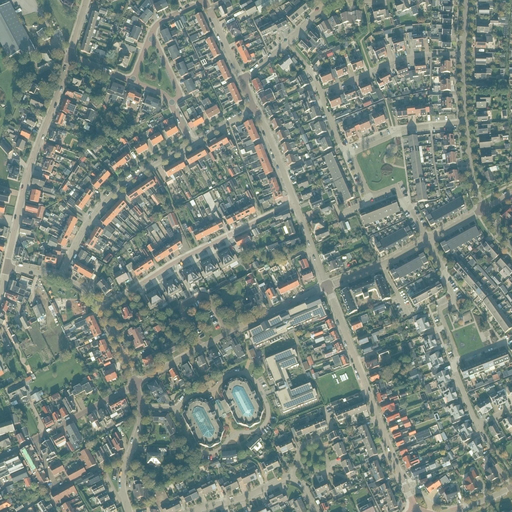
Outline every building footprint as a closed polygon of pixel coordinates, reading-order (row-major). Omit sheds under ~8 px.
[(71,8),(73,4),(67,0),(60,0),(63,2),(63,1),(66,2),(64,5),(71,8)] [(151,7),(149,1),(148,1),(147,0),(141,7),(147,12),(148,11),(151,7)] [(228,0),(223,3),(221,4),(223,8),(219,9),(222,17),(227,15),(225,10),(232,7),(228,0)] [(242,9),(247,7),(253,4),(251,0),(245,3),(245,2),(240,5),(242,9)] [(258,12),(257,12),(258,11),(260,14),(282,3),(281,0),(261,0),(254,4),(253,4),(244,9),(248,17),(258,12)] [(308,9),(303,3),(301,4),(298,0),(296,2),(304,12),(308,9)] [(431,6),(429,0),(426,0),(425,1),(424,0),(417,0),(419,6),(426,4),(427,8),(426,10),(427,12),(432,11),(430,6),(431,6)] [(160,4),(163,11),(168,8),(165,1),(160,4)] [(409,10),(406,1),(399,3),(400,5),(395,6),(397,12),(402,11),(403,13),(409,10)] [(300,16),(304,12),(296,2),(293,4),(296,8),(295,10),(300,16)] [(452,13),(453,6),(448,6),(448,3),(440,2),(440,7),(443,7),(443,8),(441,8),(441,12),(452,13)] [(24,59),(36,53),(30,42),(30,41),(10,3),(0,8),(0,42),(9,59),(21,52),(24,59)] [(157,14),(163,11),(160,4),(154,7),(157,14)] [(489,9),(491,9),(494,9),(494,6),(483,6),(483,9),(479,9),(479,16),(489,17),(489,9)] [(149,21),(143,16),(138,12),(135,7),(132,11),(138,16),(139,15),(142,18),(140,20),(145,25),(149,21)] [(300,16),(295,10),(293,11),(290,7),(287,9),(296,19),(300,16)] [(390,19),(388,11),(385,12),(384,8),(378,9),(380,18),(384,17),(385,20),(390,19)] [(292,23),(296,19),(287,9),(285,12),(288,15),(286,17),(292,23)] [(380,18),(378,9),(372,11),(373,15),(370,15),(372,23),(377,22),(378,23),(381,22),(380,18)] [(153,16),(148,11),(147,12),(143,16),(149,21),(153,16)] [(100,19),(98,18),(99,15),(93,13),(91,19),(100,22),(102,23),(103,19),(100,19)] [(351,17),(352,25),(358,25),(358,22),(362,22),(360,13),(354,13),(355,16),(351,17)] [(352,25),(351,17),(348,17),(348,14),(342,15),(343,24),(347,24),(347,26),(352,25)] [(452,25),(452,18),(448,18),(448,15),(440,14),(440,19),(443,19),(443,25),(452,25)] [(198,24),(204,21),(201,15),(195,17),(196,20),(191,22),(193,25),(198,23),(198,24)] [(286,18),(284,19),(283,16),(281,18),(282,21),(280,22),(279,23),(283,31),(285,31),(285,30),(288,28),(287,25),(289,24),(287,20),(286,18)] [(338,29),(338,27),(340,26),(336,18),(331,20),(332,23),(329,24),(333,31),(334,30),(335,32),(338,31),(338,29)] [(91,19),(89,26),(95,28),(98,29),(100,22),(91,19)] [(279,23),(280,22),(278,19),(276,20),(277,23),(274,25),(279,34),(281,33),(280,32),(283,31),(279,23)] [(274,25),(273,26),(270,20),(269,21),(267,22),(266,22),(268,25),(267,25),(273,36),(277,34),(277,35),(279,34),(274,25)] [(183,29),(180,23),(180,21),(175,24),(178,32),(182,30),(183,29)] [(201,30),(207,27),(204,21),(198,24),(201,30)] [(241,33),(236,22),(227,27),(229,31),(230,30),(233,37),(241,33)] [(334,33),(333,31),(329,24),(326,26),(325,23),(320,26),(324,34),(327,32),(329,35),(334,33)] [(271,37),(273,36),(267,25),(263,27),(267,36),(270,34),(271,37)] [(94,31),(95,28),(89,26),(87,32),(98,36),(99,33),(96,32),(94,31)] [(488,34),(489,26),(478,26),(477,33),(488,34)] [(199,38),(204,36),(210,33),(207,27),(201,30),(202,33),(197,35),(199,38)] [(264,37),(267,36),(263,27),(258,30),(264,41),(266,40),(264,37)] [(132,34),(139,36),(142,30),(134,28),(132,34)] [(447,36),(451,36),(452,29),(442,28),(442,34),(439,34),(439,38),(447,39),(447,36)] [(45,29),(37,33),(42,43),(50,39),(45,29)] [(172,35),(171,33),(169,34),(167,30),(160,34),(163,40),(170,36),(172,35)] [(97,39),(98,36),(87,32),(85,39),(91,41),(92,38),(97,39)] [(318,42),(320,40),(313,32),(308,36),(313,41),(311,44),(316,49),(320,44),(318,42)] [(421,48),(424,48),(423,38),(426,38),(425,32),(422,32),(422,34),(417,34),(417,38),(419,47),(421,47),(421,48)] [(125,40),(125,41),(130,43),(133,44),(134,41),(137,42),(139,36),(132,34),(130,33),(129,35),(127,34),(125,40)] [(417,38),(417,34),(412,35),(412,34),(408,34),(409,40),(412,40),(413,49),(416,49),(416,48),(419,47),(417,38)] [(170,36),(163,40),(165,45),(167,44),(169,43),(170,46),(177,43),(176,40),(172,41),(171,38),(173,37),(172,35),(170,36)] [(197,35),(189,38),(192,43),(199,40),(197,35)] [(402,51),(405,51),(403,42),(406,41),(404,35),(401,36),(402,40),(397,42),(400,51),(402,51)] [(400,51),(397,42),(396,38),(391,39),(388,39),(389,45),(393,44),(395,54),(398,53),(398,52),(400,51)] [(447,42),(447,39),(439,38),(439,43),(442,43),(442,48),(451,49),(451,42),(447,42)] [(492,38),(489,38),(483,38),(483,42),(477,41),(476,49),(486,49),(486,45),(488,45),(488,44),(492,44),(492,38)] [(91,41),(85,39),(83,45),(89,47),(91,48),(92,45),(90,44),(91,41)] [(205,49),(215,44),(212,39),(206,42),(208,46),(207,47),(206,46),(204,47),(205,49)] [(126,54),(123,53),(125,50),(120,48),(122,43),(115,40),(112,46),(122,51),(122,52),(123,53),(121,57),(122,57),(118,65),(125,68),(126,63),(128,63),(129,59),(124,58),(126,54)] [(316,49),(311,44),(309,46),(304,41),(299,45),(307,53),(309,51),(312,53),(316,49)] [(385,58),(387,56),(383,48),(386,47),(383,41),(380,42),(382,47),(378,49),(382,58),(384,57),(385,58)] [(170,50),(168,50),(171,56),(178,53),(180,52),(179,50),(180,49),(180,48),(179,49),(178,46),(177,43),(170,46),(172,49),(170,50)] [(211,53),(218,50),(215,44),(205,49),(206,51),(208,50),(208,49),(209,48),(211,53)] [(90,51),(91,48),(89,47),(83,45),(81,52),(87,54),(88,50),(90,51)] [(240,55),(247,52),(245,49),(250,47),(249,45),(238,50),(240,55)] [(380,59),(382,58),(378,49),(377,46),(372,49),(371,47),(368,48),(371,54),(374,52),(378,61),(380,60),(380,59)] [(49,69),(56,66),(47,49),(39,53),(44,64),(37,67),(40,72),(49,68),(49,69)] [(210,60),(214,59),(221,56),(218,50),(211,53),(213,57),(209,58),(210,60)] [(178,53),(171,56),(173,62),(176,61),(177,63),(183,61),(183,60),(181,58),(180,58),(179,55),(181,54),(180,52),(178,53)] [(476,57),(476,65),(486,65),(486,62),(492,62),(492,59),(494,59),(494,54),(485,54),(485,57),(476,57)] [(253,55),(242,60),(245,65),(251,62),(250,59),(254,57),(253,55)] [(299,65),(293,59),(290,62),(287,57),(278,65),(283,71),(292,64),(296,68),(299,65)] [(348,66),(345,59),(344,57),(341,59),(343,63),(338,65),(340,68),(343,77),(348,75),(345,67),(348,66)] [(360,60),(358,60),(356,57),(353,58),(355,62),(358,70),(363,68),(360,60)] [(178,66),(176,67),(178,73),(186,70),(188,68),(187,67),(185,68),(183,64),(188,61),(187,58),(183,60),(183,61),(177,63),(178,66)] [(358,70),(355,62),(350,64),(348,58),(345,59),(348,66),(350,65),(354,72),(358,70)] [(314,67),(319,61),(317,59),(311,65),(314,67)] [(450,69),(450,63),(447,63),(447,60),(439,60),(439,65),(440,65),(440,69),(450,69)] [(219,71),(226,68),(223,61),(217,65),(216,64),(213,66),(214,68),(218,67),(219,71)] [(277,77),(271,63),(268,66),(271,75),(272,75),(273,76),(267,79),(268,79),(260,83),(258,79),(256,80),(256,81),(252,83),(252,84),(252,85),(252,86),(253,86),(254,89),(269,81),(274,79),(277,78),(277,77)] [(417,74),(421,74),(420,64),(415,65),(416,72),(412,72),(412,78),(418,77),(417,74)] [(430,70),(426,70),(425,64),(420,64),(421,74),(424,74),(424,77),(430,76),(430,70)] [(186,70),(178,73),(181,78),(184,77),(185,80),(194,76),(192,73),(188,75),(187,72),(193,69),(192,66),(186,70)] [(406,67),(401,68),(404,77),(405,80),(409,79),(410,82),(413,81),(412,78),(412,72),(408,73),(406,67)] [(222,76),(229,73),(226,68),(219,71),(221,75),(220,75),(220,74),(217,76),(218,78),(222,76)] [(338,79),(343,77),(340,68),(335,70),(338,79)] [(401,78),(404,77),(401,68),(396,70),(398,76),(394,78),(397,84),(400,83),(400,81),(401,81),(401,79),(401,78)] [(447,78),(447,74),(450,74),(450,69),(440,69),(440,72),(439,72),(439,78),(447,78)] [(320,72),(317,73),(318,77),(320,77),(323,85),(328,83),(324,74),(323,70),(320,72)] [(491,75),(491,70),(483,70),(483,73),(476,73),(476,80),(486,80),(486,75),(491,75)] [(329,72),(324,74),(328,83),(333,81),(329,72)] [(221,83),(225,82),(232,79),(229,73),(222,76),(224,80),(220,81),(221,83)] [(383,76),(387,84),(392,82),(394,86),(397,85),(393,78),(391,80),(388,74),(383,76)] [(193,86),(191,81),(195,79),(194,76),(185,80),(186,83),(184,84),(186,89),(193,86)] [(298,85),(307,80),(304,76),(298,79),(297,76),(289,80),(290,83),(295,80),(298,85)] [(382,87),(387,84),(383,76),(378,78),(380,81),(377,83),(381,91),(384,89),(382,87)] [(86,86),(88,82),(83,79),(82,81),(75,78),(72,84),(75,86),(79,88),(80,87),(81,84),(84,85),(86,86)] [(450,82),(447,82),(447,78),(439,78),(439,82),(439,83),(441,84),(441,87),(450,87),(450,82)] [(303,88),(309,85),(307,80),(298,85),(300,90),(297,91),(298,94),(305,91),(303,88)] [(29,93),(34,95),(37,89),(40,91),(42,86),(31,81),(29,86),(32,87),(29,93)] [(264,91),(261,86),(263,86),(263,87),(270,84),(269,81),(254,89),(255,90),(255,91),(255,93),(256,93),(257,94),(264,91)] [(487,88),(492,88),(492,82),(485,83),(485,86),(476,86),(476,93),(487,92),(487,88)] [(369,84),(364,86),(367,94),(370,93),(371,95),(372,95),(376,93),(375,91),(374,88),(371,89),(369,84)] [(107,92),(106,94),(112,96),(113,95),(113,96),(111,100),(114,100),(119,87),(117,86),(115,85),(114,85),(113,87),(110,86),(107,92)] [(197,88),(197,87),(196,85),(193,86),(186,89),(189,95),(191,94),(193,97),(197,94),(200,93),(198,90),(196,91),(195,89),(197,88)] [(230,94),(237,90),(234,85),(228,88),(228,87),(224,89),(225,91),(228,89),(230,94)] [(363,96),(367,94),(364,86),(359,88),(360,91),(358,93),(361,100),(364,99),(363,96)] [(125,89),(120,87),(119,87),(114,100),(117,102),(118,98),(124,100),(127,93),(124,92),(125,89)] [(450,92),(450,87),(441,87),(441,92),(441,96),(444,96),(444,92),(450,92)] [(68,90),(66,97),(73,99),(74,97),(76,98),(76,97),(80,99),(81,99),(80,102),(85,104),(88,98),(82,95),(81,96),(68,90)] [(229,101),(239,96),(237,90),(230,94),(232,98),(231,98),(231,97),(228,99),(229,101)] [(259,99),(260,101),(268,97),(272,95),(270,90),(264,92),(264,93),(258,96),(258,97),(258,98),(259,99)] [(348,92),(352,101),(357,99),(353,90),(348,92)] [(133,92),(131,91),(130,92),(129,94),(127,93),(124,100),(123,103),(122,105),(125,106),(127,101),(129,102),(129,103),(129,104),(128,107),(130,108),(132,105),(133,103),(136,95),(137,92),(134,91),(133,92)] [(305,101),(314,97),(312,92),(303,96),(305,100),(305,101)] [(349,102),(352,101),(348,92),(344,94),(346,100),(343,101),(345,106),(350,104),(349,102)] [(143,101),(141,100),(142,97),(136,95),(133,103),(138,105),(138,106),(141,107),(144,101),(143,101)] [(275,101),(272,95),(268,97),(260,101),(261,103),(261,104),(262,105),(262,106),(263,107),(269,104),(269,103),(275,101)] [(236,105),(242,102),(239,96),(229,101),(230,103),(233,102),(232,101),(234,100),(236,105)] [(343,101),(341,103),(338,96),(333,98),(337,107),(340,106),(341,108),(345,106),(343,101)] [(441,96),(439,96),(439,100),(441,100),(441,105),(451,105),(451,100),(450,100),(447,100),(447,96),(444,96),(441,96)] [(490,104),(490,100),(490,96),(483,96),(483,100),(476,100),(477,109),(486,108),(486,104),(490,104)] [(24,106),(27,99),(22,97),(19,104),(24,106)] [(309,105),(316,102),(314,97),(305,101),(305,100),(302,101),(303,105),(302,106),(304,110),(310,107),(309,105)] [(148,113),(154,100),(148,98),(143,111),(146,112),(146,113),(148,114),(148,113)] [(332,109),(337,107),(333,98),(328,100),(332,109)] [(42,109),(44,104),(35,100),(32,99),(30,104),(33,105),(42,109)] [(216,107),(213,109),(212,106),(208,99),(205,100),(207,104),(209,108),(211,110),(214,117),(220,114),(216,107)] [(93,100),(90,102),(93,107),(94,106),(96,108),(100,105),(98,102),(93,100)] [(158,104),(159,103),(154,100),(148,113),(150,114),(153,109),(155,110),(155,111),(158,113),(161,106),(158,104)] [(76,108),(71,106),(71,104),(64,101),(62,106),(69,109),(75,111),(76,108)] [(209,120),(214,117),(211,110),(209,108),(207,104),(205,105),(207,109),(208,109),(209,111),(205,113),(209,120)] [(278,110),(277,109),(278,109),(276,104),(271,107),(265,110),(267,115),(278,110)] [(426,116),(426,113),(429,113),(428,104),(425,104),(425,106),(420,107),(421,117),(426,116)] [(411,115),(410,107),(410,105),(405,106),(404,108),(404,109),(401,109),(402,119),(408,118),(407,115),(411,115)] [(445,114),(445,111),(451,110),(451,105),(441,105),(441,109),(439,109),(439,114),(445,114)] [(74,114),(75,111),(69,109),(62,106),(59,112),(67,115),(67,113),(73,116),(74,114)] [(420,107),(416,107),(416,106),(410,107),(411,115),(415,114),(416,117),(421,117),(420,107)] [(318,108),(311,110),(310,107),(304,110),(305,113),(306,112),(307,114),(309,113),(310,116),(319,113),(318,108)] [(197,118),(196,116),(197,115),(196,113),(193,108),(190,109),(193,115),(199,126),(204,123),(200,117),(197,118)] [(401,109),(398,110),(398,109),(397,108),(393,109),(394,117),(397,117),(397,120),(402,119),(401,109)] [(199,126),(193,115),(190,109),(187,111),(190,116),(191,117),(188,118),(194,129),(199,126)] [(386,122),(383,116),(386,115),(384,109),(380,111),(379,113),(380,114),(377,115),(381,124),(386,122)] [(90,123),(94,112),(89,110),(85,121),(84,123),(89,125),(90,123)] [(278,110),(267,115),(269,120),(276,116),(275,114),(279,112),(278,110)] [(488,117),(490,117),(490,112),(484,112),(484,115),(478,116),(478,117),(477,118),(477,119),(477,120),(477,121),(478,121),(478,123),(488,122),(488,117)] [(309,122),(321,117),(319,113),(310,116),(307,117),(309,122)] [(71,121),(65,119),(66,117),(59,114),(57,119),(70,124),(71,121)] [(377,115),(374,117),(373,115),(372,114),(368,116),(370,121),(373,119),(376,126),(381,124),(377,115)] [(368,122),(370,121),(368,116),(365,117),(365,119),(365,120),(362,122),(366,131),(371,129),(368,122)] [(34,128),(37,122),(26,117),(24,121),(23,123),(22,122),(20,125),(26,127),(27,125),(34,128)] [(57,119),(55,124),(62,127),(63,125),(66,126),(69,127),(68,128),(74,131),(75,127),(70,124),(57,119)] [(171,127),(170,125),(167,120),(165,122),(167,126),(168,126),(168,127),(168,128),(173,136),(178,133),(174,126),(171,127)] [(246,130),(253,127),(251,122),(244,125),(236,128),(238,133),(242,132),(241,130),(245,128),(246,130)] [(283,122),(272,127),(274,131),(281,128),(281,126),(284,125),(283,122)] [(361,133),(366,131),(362,122),(358,124),(357,122),(354,123),(358,131),(360,130),(361,133)] [(323,123),(316,125),(315,123),(310,124),(313,132),(316,131),(325,128),(323,123)] [(355,132),(358,131),(354,123),(352,125),(353,126),(348,128),(352,137),(356,135),(355,132)] [(490,124),(481,125),(481,128),(478,128),(479,135),(491,134),(490,124)] [(253,127),(246,130),(244,131),(245,133),(243,134),(242,133),(238,135),(240,138),(244,136),(255,131),(253,127)] [(96,131),(101,138),(102,137),(103,138),(105,136),(100,128),(96,131)] [(168,139),(173,136),(168,128),(167,129),(167,130),(164,132),(168,139)] [(317,136),(327,133),(325,128),(316,131),(317,136)] [(347,139),(352,137),(348,128),(343,130),(347,139)] [(29,140),(31,134),(23,130),(23,131),(23,130),(21,129),(19,132),(22,133),(21,136),(29,140)] [(155,135),(155,133),(152,129),(150,130),(153,134),(152,134),(154,136),(153,136),(158,145),(163,142),(159,134),(156,136),(155,135)] [(251,139),(257,136),(255,131),(244,136),(240,138),(241,142),(247,139),(247,138),(250,136),(251,139)] [(454,136),(447,137),(447,133),(440,134),(441,139),(444,139),(444,142),(454,141),(454,136)] [(57,139),(58,136),(53,134),(49,141),(55,144),(55,143),(59,145),(61,141),(57,139)] [(288,134),(277,139),(279,143),(287,139),(286,138),(289,136),(288,134)] [(22,151),(25,144),(20,141),(21,139),(16,136),(13,143),(18,145),(16,148),(22,151)] [(153,148),(158,145),(153,136),(152,137),(152,138),(149,140),(153,148)] [(254,145),(253,143),(259,140),(257,136),(251,139),(252,140),(243,144),(245,149),(253,146),(254,145)] [(490,142),(499,141),(498,136),(491,137),(492,140),(480,141),(480,148),(490,147),(490,142)] [(120,142),(123,143),(124,146),(128,143),(125,139),(122,137),(120,142)] [(233,141),(228,144),(225,137),(220,140),(224,146),(225,145),(227,149),(230,147),(232,150),(235,148),(236,148),(233,141)] [(331,143),(329,138),(322,141),(321,139),(316,141),(318,144),(319,145),(321,144),(322,147),(331,143)] [(138,145),(138,143),(137,143),(135,139),(133,140),(136,144),(137,147),(134,149),(138,156),(143,153),(138,145)] [(225,149),(224,146),(220,140),(216,143),(222,152),(223,154),(225,153),(223,150),(225,149)] [(449,147),(454,147),(454,141),(444,142),(444,146),(442,146),(441,147),(442,151),(443,151),(449,151),(449,147)] [(4,142),(0,145),(0,146),(8,155),(12,151),(4,142)] [(95,155),(102,149),(97,142),(90,147),(95,155)] [(141,145),(139,146),(143,153),(148,150),(144,143),(141,145)] [(219,154),(222,152),(216,143),(212,145),(217,155),(219,154)] [(324,152),(333,148),(331,143),(322,147),(324,152)] [(215,157),(217,155),(212,145),(208,147),(212,155),(210,156),(211,159),(212,160),(213,163),(215,165),(216,165),(214,162),(217,161),(215,157)] [(131,160),(127,155),(131,152),(126,146),(120,151),(124,156),(122,157),(122,158),(126,163),(126,164),(131,160)] [(253,155),(257,153),(264,151),(262,146),(255,149),(254,149),(253,146),(245,149),(244,150),(246,154),(251,152),(253,155)] [(294,149),(293,146),(282,151),(284,155),(291,152),(291,150),(294,149)] [(60,155),(62,150),(55,147),(54,150),(47,147),(46,151),(45,150),(45,152),(54,156),(55,153),(60,155)] [(83,156),(84,157),(86,154),(88,155),(89,153),(96,160),(98,158),(91,150),(89,148),(86,151),(83,156)] [(211,159),(210,156),(209,155),(207,156),(203,150),(199,153),(204,161),(205,163),(207,162),(211,159)] [(259,158),(265,155),(264,151),(257,153),(258,155),(247,159),(248,162),(259,158)] [(445,155),(446,160),(456,159),(455,154),(450,154),(449,151),(443,151),(443,155),(445,155)] [(491,156),(496,156),(496,151),(489,152),(489,155),(481,156),(482,163),(492,162),(491,156)] [(59,164),(61,158),(54,156),(45,152),(44,154),(47,156),(46,159),(59,164)] [(122,158),(120,159),(115,152),(112,153),(118,161),(122,166),(126,163),(122,158)] [(122,166),(118,161),(112,153),(110,155),(116,162),(114,163),(119,169),(122,166)] [(202,162),(204,161),(199,153),(196,154),(196,153),(194,154),(202,168),(204,167),(202,162)] [(323,163),(336,158),(334,153),(321,159),(323,163)] [(202,168),(194,154),(192,154),(193,156),(191,157),(194,163),(196,162),(201,171),(203,169),(202,168)] [(260,162),(267,160),(265,155),(259,158),(248,162),(249,165),(257,162),(257,161),(260,160),(260,162)] [(194,163),(191,157),(186,160),(189,165),(187,166),(187,167),(189,170),(196,167),(194,163)] [(299,161),(299,160),(301,160),(300,158),(298,158),(286,162),(288,167),(296,164),(295,163),(299,161)] [(328,167),(338,163),(336,158),(323,163),(322,164),(323,166),(326,164),(327,166),(328,167)] [(450,169),(450,165),(456,164),(456,159),(446,160),(446,163),(443,163),(444,169),(450,169)] [(18,176),(19,176),(19,173),(20,173),(19,173),(18,173),(20,168),(19,168),(18,167),(18,165),(19,166),(20,162),(13,160),(12,164),(13,164),(12,166),(8,178),(16,180),(16,181),(16,180),(18,176)] [(107,161),(104,164),(111,172),(113,171),(114,172),(119,169),(114,163),(112,160),(109,162),(107,161)] [(270,162),(268,162),(267,160),(260,162),(261,164),(257,166),(256,165),(252,167),(253,170),(254,170),(262,167),(270,163),(270,162)] [(45,161),(44,161),(43,164),(43,166),(52,169),(53,166),(58,168),(59,166),(45,161)] [(187,167),(185,168),(182,162),(178,165),(181,171),(183,169),(186,174),(190,171),(189,170),(187,167)] [(271,169),(270,166),(271,165),(270,163),(262,167),(254,170),(255,172),(258,171),(259,172),(261,172),(261,170),(263,169),(264,171),(271,169)] [(327,166),(324,168),(325,170),(328,169),(330,172),(330,173),(340,168),(338,163),(328,167),(327,166)] [(97,164),(94,167),(96,169),(98,171),(100,173),(102,175),(107,180),(108,181),(111,177),(110,176),(108,174),(105,171),(105,172),(101,168),(99,166),(97,164)] [(179,172),(181,171),(178,165),(175,166),(174,165),(173,166),(178,175),(179,177),(180,178),(182,177),(179,172)] [(51,172),(52,169),(43,166),(42,167),(43,168),(42,171),(55,176),(56,174),(51,172)] [(172,168),(170,169),(174,177),(175,180),(179,177),(178,175),(173,166),(171,167),(172,168)] [(300,174),(304,173),(301,166),(291,170),(290,170),(291,174),(293,174),(294,177),(298,175),(297,174),(300,173),(300,174)] [(491,172),(497,171),(496,167),(488,169),(489,173),(484,174),(487,184),(493,182),(491,172)] [(332,178),(342,173),(340,168),(330,173),(330,172),(327,173),(328,175),(330,174),(332,177),(332,178)] [(171,179),(174,177),(170,169),(169,169),(168,169),(166,170),(165,171),(164,172),(169,180),(165,182),(168,186),(173,183),(171,179)] [(272,169),(271,169),(264,171),(265,173),(258,176),(260,181),(267,179),(266,176),(273,173),(272,172),(273,172),(273,171),(272,169)] [(457,171),(451,173),(450,169),(444,170),(445,174),(447,174),(448,178),(458,176),(457,171)] [(104,183),(107,180),(102,175),(100,173),(97,176),(97,177),(104,183)] [(334,183),(345,179),(342,173),(332,178),(332,177),(329,178),(330,180),(333,179),(334,183)] [(313,185),(311,180),(313,179),(312,176),(306,178),(307,181),(306,182),(306,181),(297,184),(299,190),(302,188),(303,189),(308,187),(313,185)] [(83,182),(83,183),(89,188),(91,185),(97,190),(100,187),(95,182),(94,183),(88,177),(83,182)] [(97,177),(95,179),(96,180),(95,182),(100,187),(104,183),(97,177)] [(151,189),(153,187),(155,191),(159,188),(161,187),(158,179),(157,177),(153,179),(156,184),(154,185),(151,180),(147,182),(147,183),(151,189)] [(43,186),(45,181),(34,178),(32,185),(44,189),(43,192),(44,192),(55,195),(57,193),(53,189),(43,186)] [(275,179),(268,182),(267,179),(261,181),(263,187),(269,184),(270,187),(277,184),(275,179)] [(337,188),(347,184),(345,179),(334,183),(337,188)] [(87,191),(89,188),(83,183),(79,188),(77,186),(76,188),(84,194),(84,195),(90,199),(90,198),(92,199),(93,197),(92,196),(93,195),(87,191)] [(149,190),(151,189),(147,183),(144,184),(143,183),(142,184),(149,195),(151,198),(157,206),(160,203),(155,195),(154,196),(150,191),(149,190)] [(148,197),(149,195),(142,184),(140,185),(141,186),(139,188),(143,194),(145,193),(148,197)] [(263,195),(278,189),(277,184),(270,187),(271,189),(262,192),(263,195)] [(339,194),(349,189),(347,184),(337,188),(334,189),(334,188),(333,188),(333,187),(331,188),(332,191),(337,190),(339,193),(339,194)] [(141,195),(143,194),(139,188),(135,191),(139,197),(143,204),(143,203),(144,205),(148,203),(145,199),(144,200),(141,195)] [(273,196),(280,193),(278,189),(263,195),(264,197),(273,194),(273,196)] [(341,199),(351,194),(349,189),(339,194),(339,193),(336,194),(337,196),(340,195),(341,199)] [(0,190),(0,201),(9,204),(10,196),(4,195),(5,191),(0,190)] [(33,192),(32,192),(30,191),(29,196),(31,197),(39,199),(39,198),(42,199),(43,196),(55,200),(56,195),(55,195),(44,192),(43,194),(40,194),(40,193),(33,192)] [(90,199),(84,195),(83,196),(76,191),(74,194),(87,203),(90,199)] [(139,206),(143,204),(139,197),(135,191),(131,194),(137,204),(138,203),(139,206)] [(250,191),(245,193),(249,201),(254,199),(250,191)] [(303,202),(312,198),(309,191),(301,194),(303,202)] [(84,207),(87,203),(74,194),(72,197),(79,202),(78,202),(84,207)] [(133,206),(137,204),(131,194),(127,196),(131,202),(133,206)] [(341,204),(353,199),(351,194),(341,199),(339,200),(341,204)] [(316,200),(310,203),(312,209),(322,205),(319,196),(315,198),(316,200)] [(454,201),(460,211),(465,208),(462,202),(463,201),(461,197),(455,200),(454,201)] [(454,201),(455,200),(454,198),(452,198),(453,201),(450,203),(449,204),(455,213),(460,211),(454,201)] [(84,207),(78,202),(77,204),(70,199),(67,204),(72,208),(74,205),(82,211),(84,207)] [(449,204),(450,203),(449,200),(447,201),(448,204),(445,206),(444,206),(450,216),(455,213),(449,204)] [(129,208),(126,206),(121,201),(118,205),(123,210),(124,208),(127,210),(129,208)] [(241,201),(239,202),(241,207),(243,211),(247,218),(248,218),(248,216),(250,215),(247,208),(246,206),(244,207),(241,201)] [(248,205),(246,206),(247,208),(250,215),(255,213),(249,201),(247,202),(248,205)] [(225,212),(224,213),(222,208),(221,208),(220,208),(218,202),(215,204),(215,205),(215,206),(217,210),(218,212),(222,219),(225,218),(229,226),(233,223),(230,217),(229,215),(228,215),(227,216),(225,212)] [(247,218),(243,211),(239,202),(236,203),(240,212),(239,213),(242,219),(244,218),(245,219),(247,218)] [(396,217),(401,215),(396,202),(391,204),(395,214),(396,217)] [(444,206),(445,206),(444,203),(442,204),(443,207),(440,208),(439,209),(445,219),(450,216),(444,206)] [(62,212),(66,207),(63,204),(58,209),(62,212)] [(330,204),(320,208),(322,214),(332,210),(330,204)] [(390,216),(391,216),(395,214),(391,204),(386,206),(390,216)] [(124,211),(123,210),(118,205),(116,207),(114,206),(113,207),(127,220),(129,218),(123,212),(124,211)] [(35,215),(34,218),(41,220),(44,209),(43,208),(39,207),(39,209),(28,206),(26,212),(33,214),(34,211),(38,212),(37,215),(35,215)] [(133,209),(140,217),(144,213),(137,206),(133,209)] [(236,214),(235,211),(236,210),(233,206),(231,207),(238,223),(240,222),(239,220),(242,219),(239,213),(236,214)] [(386,206),(381,208),(385,219),(386,218),(389,217),(390,220),(392,219),(391,216),(390,216),(386,206)] [(439,209),(440,208),(439,206),(437,207),(438,210),(435,211),(434,212),(440,222),(445,219),(439,209)] [(127,220),(113,207),(112,209),(113,210),(111,212),(116,217),(118,215),(120,217),(125,222),(125,221),(127,223),(127,224),(133,229),(135,227),(132,225),(131,223),(131,224),(129,222),(127,220)] [(237,223),(238,223),(231,207),(227,209),(229,214),(231,213),(232,216),(230,217),(233,223),(236,222),(237,223)] [(387,221),(386,218),(385,219),(381,208),(376,210),(380,221),(381,220),(384,219),(385,222),(387,221)] [(434,212),(435,211),(434,208),(432,209),(433,212),(429,215),(430,215),(435,224),(440,222),(434,212)] [(511,213),(507,208),(500,214),(505,219),(506,218),(510,223),(508,225),(511,228),(511,213)] [(133,209),(129,213),(137,222),(141,218),(140,217),(133,209)] [(382,223),(381,220),(380,221),(376,210),(370,212),(374,223),(376,222),(379,221),(380,224),(382,223)] [(115,218),(116,217),(111,212),(107,215),(117,224),(120,227),(122,225),(116,219),(116,220),(115,218)] [(217,221),(222,219),(218,212),(214,214),(217,221)] [(377,225),(376,222),(374,223),(370,212),(365,215),(369,225),(373,223),(375,226),(377,225)] [(288,213),(275,218),(276,221),(282,219),(283,221),(290,219),(288,213)] [(172,229),(178,226),(173,214),(167,217),(172,229)] [(77,221),(71,218),(65,215),(63,220),(68,222),(75,226),(77,221)] [(115,226),(117,224),(107,215),(104,219),(110,224),(111,222),(115,226)] [(370,227),(369,225),(365,215),(360,216),(365,229),(370,227)] [(430,227),(435,224),(430,215),(426,218),(430,227)] [(41,220),(34,218),(29,216),(28,220),(24,219),(23,225),(30,227),(31,227),(33,227),(35,221),(37,222),(40,223),(41,220)] [(108,225),(110,224),(104,219),(101,222),(106,227),(104,229),(112,235),(115,232),(108,225)] [(75,226),(68,222),(63,220),(61,224),(73,230),(75,226)] [(216,224),(214,220),(209,222),(215,233),(219,230),(216,224)] [(323,224),(324,223),(323,222),(322,223),(322,221),(319,222),(318,221),(309,224),(313,233),(325,229),(323,224)] [(195,225),(197,230),(202,239),(206,237),(200,225),(198,222),(194,224),(195,225)] [(287,230),(293,228),(291,222),(284,224),(287,230)] [(345,222),(338,224),(342,233),(348,231),(345,224),(345,222)] [(70,234),(73,230),(61,224),(60,226),(63,227),(61,230),(64,231),(70,234)] [(210,235),(207,228),(205,224),(202,225),(202,224),(200,225),(206,237),(210,235)] [(202,239),(197,230),(194,232),(192,227),(188,229),(186,225),(182,227),(185,232),(188,231),(190,234),(192,233),(194,235),(193,235),(197,242),(202,239)] [(404,229),(405,229),(403,225),(401,226),(402,229),(400,231),(398,231),(404,241),(409,238),(404,229)] [(475,238),(476,237),(481,235),(479,231),(478,232),(475,226),(469,228),(475,238)] [(60,231),(58,230),(54,227),(52,230),(57,233),(57,232),(58,233),(57,233),(68,239),(69,237),(70,237),(71,235),(70,235),(70,234),(64,231),(61,230),(60,231)] [(404,229),(409,238),(413,236),(408,227),(405,229),(404,229)] [(0,236),(6,238),(8,230),(0,228),(0,233),(0,236)] [(293,228),(287,230),(289,237),(295,234),(293,228)] [(398,231),(400,231),(398,228),(397,229),(396,229),(397,232),(394,233),(393,234),(399,244),(404,241),(398,231)] [(477,240),(476,237),(475,238),(469,228),(464,231),(470,241),(471,240),(474,239),(476,241),(477,240)] [(30,230),(29,231),(22,229),(20,234),(28,236),(26,241),(33,243),(34,238),(35,237),(32,231),(32,230),(30,230)] [(94,229),(93,231),(93,232),(94,233),(100,237),(101,236),(102,237),(103,235),(110,239),(112,236),(112,235),(104,229),(102,232),(97,229),(96,230),(95,229),(94,229)] [(166,231),(174,244),(177,250),(178,250),(182,247),(176,238),(174,239),(172,235),(173,235),(169,229),(166,231)] [(328,233),(328,231),(315,236),(318,243),(322,241),(321,239),(325,238),(324,236),(328,234),(328,233)] [(393,234),(394,233),(393,231),(391,232),(392,235),(389,236),(388,237),(394,246),(399,244),(393,234)] [(472,243),(471,240),(470,241),(464,231),(459,234),(465,244),(466,243),(469,242),(471,244),(472,243)] [(66,243),(68,239),(57,233),(57,235),(58,236),(57,238),(60,239),(60,240),(66,243)] [(99,238),(100,237),(94,233),(92,235),(91,234),(90,236),(103,244),(104,242),(99,238)] [(388,237),(389,236),(388,233),(386,234),(387,237),(384,239),(383,239),(389,249),(394,246),(388,237)] [(244,237),(241,238),(246,249),(247,250),(250,249),(248,245),(247,244),(252,241),(250,238),(249,239),(247,236),(246,234),(243,236),(244,237)] [(467,246),(466,243),(465,244),(459,234),(455,237),(460,246),(461,246),(464,244),(466,247),(467,246)] [(105,245),(103,244),(90,236),(89,238),(91,238),(89,241),(95,244),(99,247),(101,248),(104,250),(106,246),(105,245)] [(383,239),(384,239),(383,236),(381,237),(382,240),(378,242),(379,243),(384,252),(389,249),(383,239)] [(301,242),(301,241),(300,241),(299,241),(297,237),(285,242),(286,245),(290,243),(291,247),(300,243),(301,243),(301,242)] [(462,248),(461,246),(460,246),(455,237),(450,239),(455,249),(456,248),(459,247),(461,249),(462,248)] [(60,240),(59,241),(51,238),(48,245),(55,249),(58,245),(64,248),(67,243),(66,243),(60,240)] [(237,239),(235,240),(235,241),(235,242),(238,248),(243,246),(245,250),(246,249),(241,238),(240,239),(238,240),(237,239)] [(457,251),(456,248),(455,249),(450,239),(445,242),(449,251),(450,252),(453,250),(456,252),(457,251)] [(177,250),(174,244),(172,245),(169,240),(167,241),(170,246),(173,253),(177,250)] [(95,244),(89,241),(86,245),(92,249),(95,249),(99,252),(101,248),(99,247),(95,244)] [(169,255),(173,253),(170,246),(167,241),(162,244),(163,245),(169,255)] [(268,252),(279,248),(278,246),(283,244),(282,241),(277,243),(266,247),(268,252)] [(159,248),(155,242),(153,244),(153,246),(155,247),(154,248),(158,254),(161,260),(165,258),(159,248)] [(445,253),(449,251),(445,242),(440,244),(445,253)] [(482,245),(479,248),(483,253),(486,251),(488,254),(495,248),(491,243),(490,244),(489,243),(489,242),(488,242),(487,242),(487,243),(485,245),(483,246),(482,245)] [(379,254),(384,252),(379,243),(375,245),(379,254)] [(17,249),(15,257),(16,258),(16,259),(19,260),(20,259),(21,259),(22,258),(24,259),(25,258),(25,255),(25,254),(23,254),(23,250),(25,250),(21,244),(18,246),(18,249),(17,249)] [(331,252),(322,255),(323,258),(324,260),(325,261),(336,256),(335,254),(338,252),(337,248),(340,246),(339,244),(336,246),(336,247),(330,250),(331,252)] [(154,248),(152,246),(151,245),(147,248),(150,253),(151,253),(157,263),(161,260),(158,254),(154,248)] [(165,258),(169,255),(163,245),(159,248),(165,258)] [(52,257),(54,249),(48,248),(48,249),(43,251),(43,252),(42,256),(46,257),(45,263),(50,264),(52,257)] [(497,254),(498,252),(495,248),(488,254),(485,256),(491,262),(492,262),(499,256),(497,254)] [(62,251),(55,249),(54,249),(52,257),(50,264),(56,265),(57,258),(57,255),(60,256),(62,251)] [(149,260),(148,260),(147,258),(150,256),(146,250),(142,252),(145,256),(142,258),(145,262),(149,268),(150,268),(151,269),(152,267),(153,267),(152,266),(153,265),(149,260)] [(78,256),(85,259),(88,255),(81,251),(78,256)] [(223,254),(229,266),(238,261),(235,256),(231,258),(228,252),(224,254),(223,254)] [(223,255),(218,257),(222,263),(219,265),(222,270),(229,266),(223,254),(223,255)] [(423,265),(425,264),(428,262),(423,254),(419,256),(423,265)] [(109,255),(103,261),(105,263),(107,264),(113,258),(109,255)] [(341,269),(340,269),(340,267),(343,266),(342,264),(346,263),(345,261),(348,260),(346,255),(334,260),(335,262),(328,265),(329,268),(328,268),(330,273),(331,272),(331,273),(341,269)] [(81,266),(85,259),(78,256),(76,261),(78,262),(77,264),(73,270),(74,270),(74,272),(76,273),(77,272),(78,272),(81,266)] [(149,268),(145,262),(143,264),(142,262),(143,261),(140,256),(137,258),(145,271),(149,268)] [(427,268),(425,264),(423,265),(419,256),(414,259),(419,269),(420,268),(423,266),(425,269),(427,268)] [(91,259),(88,257),(84,263),(86,263),(83,267),(81,266),(78,272),(80,274),(79,275),(81,276),(88,264),(88,263),(91,259)] [(137,258),(136,257),(133,260),(135,264),(137,267),(141,273),(145,271),(137,258)] [(123,270),(113,275),(119,285),(129,280),(126,275),(129,273),(120,259),(117,260),(123,270)] [(422,271),(420,268),(419,269),(414,259),(409,262),(414,271),(415,271),(418,269),(420,272),(422,271)] [(503,270),(509,264),(506,260),(504,262),(502,259),(495,265),(499,269),(498,269),(498,272),(499,273),(503,270)] [(206,263),(205,263),(212,275),(220,270),(217,265),(214,266),(210,260),(206,263)] [(305,274),(304,273),(301,274),(301,275),(302,280),(303,284),(307,283),(307,282),(314,279),(313,276),(312,276),(306,260),(303,262),(307,273),(305,274)] [(246,261),(242,263),(247,271),(250,269),(246,261)] [(416,273),(415,271),(414,271),(409,262),(404,264),(409,274),(410,273),(413,272),(415,274),(416,273)] [(141,274),(141,273),(137,267),(135,269),(131,263),(127,266),(126,267),(129,273),(132,271),(136,277),(141,274)] [(205,263),(201,266),(204,272),(201,273),(204,279),(212,275),(205,263)] [(457,273),(464,267),(460,263),(454,269),(457,273)] [(92,267),(88,264),(81,276),(83,277),(84,276),(86,277),(92,267)] [(411,276),(410,273),(409,274),(404,264),(399,267),(404,277),(405,276),(408,275),(410,277),(411,276)] [(511,270),(511,269),(511,266),(509,264),(503,270),(505,273),(504,274),(506,277),(507,276),(509,277),(511,273),(511,270)] [(94,273),(96,270),(93,269),(94,268),(92,267),(86,277),(90,279),(94,273)] [(407,279),(405,276),(404,277),(399,267),(394,270),(398,279),(399,279),(403,277),(405,280),(407,279)] [(461,277),(468,271),(464,267),(457,273),(461,277)] [(188,271),(188,272),(193,281),(194,284),(202,279),(199,274),(196,275),(193,269),(188,272),(188,271)] [(394,281),(398,279),(394,270),(389,272),(394,281)] [(464,281),(471,275),(468,271),(461,277),(464,281)] [(187,272),(183,275),(186,281),(183,282),(188,290),(191,289),(190,286),(194,284),(193,281),(188,272),(187,272)] [(250,283),(252,286),(256,284),(252,275),(247,277),(248,279),(246,280),(248,284),(250,283)] [(468,285),(475,279),(471,275),(464,281),(468,285)] [(390,298),(389,296),(381,276),(370,281),(370,280),(369,280),(368,280),(368,281),(361,284),(361,283),(360,283),(359,283),(359,284),(359,285),(354,287),(353,286),(352,286),(352,287),(352,288),(340,292),(341,294),(341,295),(340,295),(340,296),(341,296),(341,297),(342,297),(342,296),(345,303),(344,304),(344,305),(345,306),(346,305),(348,311),(347,311),(347,312),(347,313),(348,313),(349,313),(349,315),(354,313),(355,315),(357,314),(355,308),(357,308),(354,300),(355,298),(362,295),(363,299),(368,297),(366,293),(373,290),(376,291),(379,299),(380,298),(383,304),(386,303),(385,300),(390,298)] [(106,284),(104,281),(104,280),(102,277),(98,281),(100,283),(97,286),(101,291),(107,286),(112,282),(109,278),(106,281),(107,282),(106,284)] [(498,286),(501,283),(496,277),(494,278),(493,280),(498,286)] [(296,280),(293,281),(291,278),(290,279),(294,289),(299,286),(296,280)] [(290,291),(294,289),(290,279),(288,280),(289,283),(286,284),(290,291)] [(478,283),(475,279),(468,285),(471,289),(478,283)] [(168,283),(174,295),(182,291),(179,285),(176,287),(173,281),(169,283),(168,283)] [(484,285),(480,281),(478,283),(471,289),(475,293),(484,285)] [(22,286),(22,287),(16,285),(16,284),(10,282),(9,286),(19,290),(26,292),(27,287),(22,286)] [(109,287),(114,283),(112,282),(107,286),(101,291),(105,296),(111,290),(109,287)] [(286,284),(284,285),(282,282),(280,283),(285,293),(290,291),(286,284)] [(168,284),(163,286),(166,292),(164,294),(167,299),(174,295),(168,283),(167,284),(168,284)] [(434,285),(438,293),(443,291),(439,283),(434,285)] [(433,296),(438,293),(434,285),(429,288),(433,296)] [(487,290),(484,285),(475,293),(478,297),(485,291),(487,290)] [(24,296),(26,292),(19,290),(9,286),(7,291),(18,295),(18,294),(24,296)] [(272,289),(269,291),(266,286),(260,289),(262,294),(266,293),(270,300),(276,297),(272,289)] [(255,295),(259,294),(256,288),(253,290),(252,289),(250,290),(250,292),(249,292),(252,297),(255,295)] [(424,290),(424,291),(422,288),(421,289),(420,288),(419,288),(417,289),(418,291),(421,296),(424,301),(428,299),(424,290)] [(428,299),(433,296),(429,288),(424,290),(428,299)] [(424,301),(421,296),(418,291),(415,293),(414,292),(413,293),(414,296),(415,296),(419,304),(424,301)] [(482,302),(489,296),(485,291),(478,297),(482,302)] [(23,299),(17,296),(7,292),(4,298),(16,303),(17,302),(22,304),(23,299)] [(152,294),(151,294),(158,306),(166,302),(163,296),(160,298),(156,292),(152,294)] [(151,295),(147,297),(150,303),(147,305),(150,310),(158,306),(151,294),(151,295)] [(414,306),(419,304),(415,296),(414,296),(410,298),(414,306)] [(247,304),(244,305),(247,311),(250,309),(250,310),(257,307),(252,297),(245,300),(247,304)] [(486,307),(494,302),(490,297),(483,303),(486,307)] [(255,329),(248,332),(251,339),(250,340),(253,347),(255,346),(256,348),(268,342),(269,343),(269,342),(281,337),(288,333),(287,331),(292,328),(293,329),(300,326),(305,323),(305,324),(318,318),(319,321),(327,318),(324,311),(322,305),(321,305),(319,298),(304,304),(305,305),(298,307),(293,310),(286,313),(286,314),(280,317),(280,316),(279,317),(273,320),(267,322),(260,326),(261,326),(255,329)] [(2,305),(0,310),(9,315),(13,306),(10,305),(3,302),(2,305)] [(489,312),(497,306),(494,302),(486,307),(489,312)] [(46,316),(42,309),(40,305),(36,307),(42,318),(46,316)] [(383,305),(372,309),(375,316),(386,312),(383,305)] [(132,311),(130,312),(128,309),(127,306),(122,308),(124,311),(121,312),(125,321),(132,318),(131,314),(132,313),(132,311)] [(492,316),(500,311),(497,306),(489,312),(492,316)] [(38,320),(42,318),(36,307),(32,309),(38,320)] [(496,320),(503,315),(500,311),(492,316),(496,320)] [(359,322),(351,325),(353,331),(362,328),(361,325),(369,321),(367,315),(358,319),(359,322)] [(499,325),(506,319),(503,315),(496,320),(499,325)] [(30,328),(29,326),(27,322),(25,317),(20,320),(25,330),(30,328)] [(86,321),(74,326),(76,331),(84,327),(86,326),(95,322),(93,317),(86,320),(86,321)] [(428,324),(426,319),(422,321),(420,318),(415,320),(416,323),(417,323),(419,328),(428,324)] [(502,329),(509,324),(506,319),(499,325),(502,329)] [(333,324),(332,321),(332,320),(325,323),(326,325),(325,325),(326,326),(324,326),(324,325),(321,326),(316,328),(317,331),(322,329),(333,324)] [(97,326),(98,325),(97,324),(96,324),(95,322),(86,326),(84,327),(85,331),(97,326)] [(327,329),(328,331),(335,328),(333,324),(322,329),(317,331),(309,334),(310,336),(314,335),(315,338),(323,335),(324,335),(323,331),(326,330),(325,329),(327,328),(327,329)] [(426,331),(430,329),(428,324),(419,328),(421,333),(420,333),(421,336),(427,334),(426,331)] [(511,327),(509,324),(502,329),(505,334),(511,328),(511,327)] [(99,327),(98,326),(98,325),(97,326),(85,331),(84,332),(85,334),(91,332),(92,334),(99,331),(97,328),(99,327)] [(132,330),(126,332),(129,337),(132,335),(133,338),(143,334),(142,332),(141,332),(140,329),(137,330),(135,328),(132,330)] [(377,330),(370,333),(372,338),(373,337),(373,338),(379,335),(379,334),(380,333),(380,334),(384,332),(383,328),(378,330),(378,331),(377,330)] [(101,335),(99,331),(92,334),(93,336),(91,336),(86,338),(88,341),(101,335)] [(323,335),(315,338),(318,344),(322,342),(326,340),(338,336),(336,332),(330,334),(330,336),(330,338),(329,338),(329,337),(326,338),(325,338),(324,339),(323,335)] [(143,335),(143,334),(133,338),(135,341),(131,342),(132,345),(142,341),(145,339),(143,336),(143,335)] [(434,342),(432,337),(428,338),(427,335),(421,338),(423,341),(424,340),(426,345),(434,342)] [(366,337),(357,340),(359,346),(368,343),(369,345),(375,343),(373,338),(373,337),(372,338),(367,340),(366,337)] [(2,341),(6,348),(11,345),(7,338),(2,341)] [(226,355),(224,351),(231,347),(238,360),(234,362),(235,365),(242,361),(241,359),(244,357),(240,348),(241,347),(236,338),(221,347),(223,349),(220,351),(223,357),(226,355)] [(106,346),(103,341),(102,342),(101,340),(91,344),(93,349),(98,347),(99,349),(106,346)] [(80,347),(77,341),(71,343),(75,350),(80,347)] [(147,343),(146,342),(143,343),(142,341),(132,345),(133,346),(134,346),(135,349),(142,346),(144,349),(149,346),(148,346),(148,345),(147,343)] [(326,347),(324,343),(324,342),(313,347),(314,352),(326,347)] [(432,348),(436,347),(434,342),(426,345),(424,346),(425,349),(423,350),(425,355),(433,351),(432,348)] [(179,350),(175,343),(170,345),(169,344),(164,346),(165,348),(163,349),(167,356),(179,350)] [(378,348),(376,343),(370,346),(370,345),(359,349),(362,356),(372,352),(372,350),(378,348)] [(331,352),(342,348),(341,344),(334,346),(335,348),(335,349),(333,350),(333,349),(330,350),(331,352)] [(93,357),(108,350),(106,346),(99,349),(100,351),(98,352),(98,351),(92,354),(93,357)] [(333,356),(337,354),(344,352),(342,348),(331,352),(329,353),(324,355),(326,359),(333,356)] [(110,355),(108,350),(93,357),(94,360),(100,357),(99,357),(102,356),(103,358),(110,355)] [(161,355),(159,352),(154,354),(152,350),(141,355),(144,360),(142,361),(145,367),(154,363),(152,359),(161,355)] [(210,357),(207,359),(209,363),(213,362),(214,364),(215,366),(221,363),(222,365),(224,363),(222,358),(219,359),(214,350),(208,354),(210,357)] [(272,358),(265,360),(270,373),(273,380),(275,385),(276,387),(276,386),(278,392),(275,393),(276,395),(283,413),(316,400),(316,398),(317,397),(315,390),(313,391),(310,384),(291,392),(289,388),(287,382),(290,381),(286,371),(298,366),(296,359),(298,358),(295,351),(293,352),(292,350),(279,355),(272,357),(272,358)] [(380,359),(389,356),(387,350),(377,353),(380,359)] [(439,354),(435,356),(434,353),(425,356),(428,364),(441,359),(439,354)] [(511,361),(510,358),(508,358),(506,353),(501,355),(504,363),(509,361),(510,364),(511,363),(511,361)] [(97,361),(99,365),(102,363),(101,362),(105,361),(105,362),(112,359),(110,355),(103,358),(97,361)] [(499,365),(504,363),(501,355),(496,357),(499,365)] [(346,357),(339,360),(338,356),(332,359),(333,363),(334,363),(335,366),(348,361),(346,357)] [(206,364),(202,357),(196,360),(198,363),(197,363),(199,368),(202,366),(205,371),(208,370),(205,364),(206,364)] [(496,366),(499,365),(496,357),(491,359),(494,367),(495,370),(497,369),(497,368),(496,366)] [(368,362),(365,363),(367,369),(370,367),(371,370),(379,367),(375,358),(371,359),(370,359),(367,360),(368,362)] [(439,366),(443,364),(441,359),(432,363),(434,368),(433,368),(431,369),(430,370),(432,373),(441,370),(439,366)] [(489,369),(494,367),(491,359),(486,361),(489,369)] [(414,365),(413,360),(412,360),(402,364),(404,369),(409,367),(414,365)] [(349,365),(348,361),(335,366),(332,367),(331,368),(332,369),(333,369),(333,370),(340,367),(340,368),(349,365)] [(484,371),(489,369),(486,361),(481,363),(484,371)] [(186,376),(190,373),(192,376),(194,374),(188,363),(186,365),(186,366),(182,368),(184,371),(183,372),(184,373),(183,373),(185,377),(186,376)] [(484,371),(481,363),(476,365),(479,373),(480,375),(482,374),(484,374),(485,374),(484,371)] [(117,370),(114,364),(107,367),(109,372),(106,373),(105,371),(102,373),(107,383),(116,379),(113,372),(117,370)] [(474,375),(479,373),(476,365),(471,367),(474,375)] [(469,377),(474,375),(471,367),(466,369),(469,377)] [(168,376),(168,377),(169,378),(170,378),(172,377),(173,379),(174,381),(177,379),(178,382),(181,381),(179,376),(178,376),(175,369),(169,372),(170,375),(168,376)] [(471,382),(469,377),(466,369),(460,371),(464,379),(464,381),(465,381),(468,380),(469,382),(471,382)] [(409,372),(412,382),(419,379),(416,370),(409,372)] [(442,373),(441,370),(432,373),(433,376),(434,377),(436,376),(437,375),(439,380),(448,377),(446,372),(442,373)] [(383,375),(382,372),(369,377),(371,382),(379,379),(378,377),(383,375)] [(448,377),(439,380),(438,381),(439,383),(436,384),(436,385),(438,390),(450,386),(449,383),(450,382),(448,377)] [(247,382),(238,379),(236,379),(228,383),(227,384),(226,386),(223,394),(223,396),(223,398),(225,401),(211,408),(209,403),(196,399),(195,400),(188,404),(187,404),(186,406),(183,415),(183,417),(183,418),(185,422),(187,425),(189,430),(191,432),(193,437),(194,440),(196,444),(197,444),(199,445),(199,446),(208,448),(210,449),(211,448),(218,445),(219,444),(220,442),(223,433),(223,431),(223,430),(221,426),(219,423),(217,419),(231,412),(233,416),(234,419),(236,423),(237,424),(239,425),(248,428),(250,428),(251,428),(258,424),(259,423),(260,421),(263,413),(262,413),(263,411),(263,409),(261,406),(259,403),(259,402),(257,398),(255,395),(249,383),(247,382)] [(344,380),(338,383),(342,392),(348,390),(346,385),(344,380)] [(386,389),(384,381),(378,383),(379,385),(373,387),(376,395),(380,393),(380,391),(386,389)] [(23,399),(23,398),(27,397),(25,392),(26,392),(23,385),(22,385),(22,383),(16,386),(17,389),(15,390),(15,389),(7,393),(10,400),(18,396),(20,400),(23,399)] [(92,390),(93,389),(90,383),(81,388),(80,386),(73,389),(75,392),(72,393),(75,399),(78,397),(77,396),(85,392),(87,396),(93,392),(92,390)] [(148,387),(152,394),(156,392),(160,398),(165,395),(160,384),(157,386),(155,383),(148,387)] [(338,383),(332,385),(336,395),(342,392),(338,383)] [(332,385),(326,387),(329,397),(336,395),(332,385)] [(326,387),(320,390),(323,399),(329,397),(326,387)] [(444,399),(446,398),(455,394),(453,389),(451,390),(450,387),(439,392),(440,395),(441,396),(443,395),(444,399)] [(385,401),(385,400),(387,399),(386,396),(392,394),(391,391),(376,396),(379,403),(385,401)] [(505,398),(508,396),(505,391),(502,392),(503,393),(498,395),(502,404),(507,402),(505,398)] [(42,400),(38,393),(33,396),(35,399),(37,403),(42,400)] [(498,395),(495,397),(494,393),(489,395),(490,398),(493,404),(495,402),(497,406),(502,404),(498,395)] [(453,401),(457,399),(455,394),(446,398),(448,403),(447,403),(448,406),(454,404),(453,401)] [(361,404),(358,397),(355,398),(356,401),(358,405),(361,413),(367,411),(364,403),(361,404)] [(71,413),(74,411),(75,412),(76,411),(72,403),(69,398),(62,401),(65,407),(66,407),(70,414),(71,414),(71,413)] [(487,412),(492,409),(490,405),(492,404),(489,398),(486,400),(487,401),(482,404),(487,412)] [(121,410),(128,407),(124,399),(120,400),(114,403),(120,415),(123,413),(121,410)] [(118,416),(120,415),(114,403),(109,406),(110,409),(107,411),(110,416),(116,413),(118,416)] [(358,405),(354,406),(353,403),(351,404),(355,416),(361,413),(358,405)] [(388,405),(380,407),(382,412),(388,410),(389,414),(396,412),(400,410),(398,405),(394,406),(393,403),(388,405)] [(350,418),(355,416),(351,404),(349,405),(350,408),(346,410),(350,418)] [(482,415),(487,412),(482,404),(478,407),(477,406),(474,407),(478,413),(480,411),(482,415)] [(65,409),(62,410),(61,408),(60,405),(57,407),(58,410),(59,409),(60,412),(59,412),(63,419),(69,416),(65,409)] [(462,412),(460,406),(456,408),(455,405),(449,408),(450,410),(449,411),(451,416),(453,415),(462,412)] [(58,413),(55,414),(54,412),(52,407),(49,408),(53,416),(52,416),(53,416),(52,417),(54,422),(55,422),(56,423),(61,420),(58,413)] [(100,411),(98,412),(102,421),(105,419),(107,422),(111,420),(105,409),(101,412),(100,411)] [(340,412),(340,411),(340,410),(334,413),(338,423),(344,420),(340,412)] [(350,418),(346,410),(343,411),(343,410),(340,411),(340,412),(344,420),(350,418)] [(460,418),(464,417),(462,412),(453,415),(454,418),(452,419),(451,420),(451,422),(452,425),(461,421),(460,418)] [(168,432),(170,436),(177,433),(167,415),(157,415),(157,414),(154,413),(153,422),(163,423),(164,425),(163,426),(167,433),(168,432)] [(395,420),(399,418),(397,413),(385,418),(387,423),(395,420)] [(13,426),(14,425),(19,424),(16,415),(11,417),(13,423),(12,423),(12,422),(0,425),(0,436),(15,432),(13,426)] [(54,425),(49,415),(41,419),(46,429),(54,425)] [(94,415),(88,418),(94,428),(97,426),(98,428),(100,427),(102,432),(103,432),(104,435),(106,433),(105,430),(104,429),(101,423),(99,424),(94,415)] [(511,424),(509,418),(503,421),(507,430),(511,427),(511,424)] [(317,422),(320,430),(326,427),(323,419),(317,422)] [(89,435),(93,432),(91,429),(89,430),(84,420),(77,423),(83,434),(87,432),(89,435)] [(317,422),(314,423),(313,420),(311,422),(315,432),(320,430),(317,422)] [(411,427),(410,423),(408,420),(402,422),(403,423),(401,423),(396,425),(389,428),(391,433),(398,430),(397,428),(403,426),(404,426),(405,429),(411,427)] [(312,433),(315,432),(311,422),(308,422),(309,425),(306,426),(309,434),(309,435),(313,434),(312,433)] [(470,429),(467,424),(463,426),(462,423),(453,428),(455,431),(458,429),(459,429),(462,433),(470,429)] [(368,432),(367,431),(365,426),(361,428),(360,425),(354,428),(355,431),(357,430),(359,433),(356,434),(357,436),(360,435),(368,432)] [(81,443),(80,440),(81,439),(73,426),(66,430),(71,439),(69,440),(71,444),(72,444),(75,450),(80,448),(78,445),(81,443)] [(303,437),(300,429),(299,426),(297,426),(295,426),(294,429),(293,429),(290,430),(293,436),(296,435),(297,439),(303,437)] [(303,437),(309,434),(306,426),(300,429),(303,437)] [(504,437),(502,432),(499,433),(495,426),(489,429),(493,438),(497,436),(499,440),(504,437)] [(402,434),(405,433),(408,432),(407,429),(401,432),(399,432),(392,435),(394,440),(401,437),(400,436),(403,435),(402,434)] [(470,438),(469,436),(472,434),(470,429),(462,433),(460,434),(461,436),(459,438),(461,443),(470,438)] [(423,440),(431,436),(428,430),(414,435),(417,444),(423,441),(423,440)] [(25,442),(21,434),(18,436),(17,435),(18,434),(17,431),(13,433),(20,445),(25,442)] [(336,442),(342,440),(341,437),(339,438),(337,432),(329,435),(330,437),(328,438),(330,442),(331,441),(333,441),(334,443),(336,442)] [(362,441),(370,438),(368,432),(360,435),(361,439),(354,442),(354,441),(351,442),(353,445),(355,444),(362,441)] [(121,440),(118,433),(113,435),(115,440),(112,442),(117,452),(123,449),(119,442),(121,440)] [(57,434),(51,437),(52,439),(56,446),(61,444),(65,441),(62,434),(58,436),(57,434)] [(7,437),(5,438),(4,435),(0,436),(0,437),(0,438),(0,447),(4,446),(5,449),(10,446),(11,446),(10,444),(7,437)] [(286,443),(285,440),(283,435),(280,437),(288,452),(293,449),(292,445),(294,444),(291,438),(288,439),(289,441),(286,443)] [(105,439),(107,442),(108,445),(103,448),(109,458),(115,455),(112,450),(114,448),(108,437),(105,439)] [(251,442),(260,450),(262,448),(259,444),(261,442),(256,437),(251,442)] [(282,455),(288,452),(280,437),(278,438),(280,442),(281,445),(278,447),(277,445),(274,446),(277,452),(280,451),(282,455)] [(364,447),(372,444),(370,438),(362,441),(364,447)] [(406,444),(405,442),(409,440),(408,438),(395,443),(397,448),(404,445),(406,444)] [(344,449),(342,444),(344,443),(342,440),(336,442),(337,445),(334,447),(336,453),(344,449)] [(44,448),(40,450),(43,455),(46,453),(50,460),(57,457),(49,441),(43,445),(44,448)] [(480,446),(477,441),(473,443),(472,441),(466,444),(468,447),(469,446),(472,451),(480,446)] [(257,453),(260,450),(251,442),(246,447),(251,452),(254,449),(257,453)] [(69,443),(65,445),(69,453),(74,451),(69,443)] [(375,450),(373,445),(372,444),(364,447),(366,450),(365,451),(366,453),(366,454),(375,450)] [(410,447),(398,451),(400,456),(407,453),(407,452),(412,450),(416,448),(414,445),(410,447)] [(480,446),(472,451),(474,455),(473,456),(474,457),(472,458),(474,462),(476,461),(482,458),(479,453),(483,451),(480,446)] [(100,452),(95,454),(100,464),(103,462),(106,460),(102,453),(105,452),(102,447),(98,449),(100,452)] [(25,457),(33,453),(30,448),(20,454),(19,455),(20,458),(22,457),(21,456),(24,455),(25,457)] [(149,455),(148,455),(148,457),(148,459),(147,459),(147,463),(148,463),(148,464),(149,464),(149,466),(153,466),(153,464),(160,464),(160,463),(160,461),(160,460),(161,460),(161,456),(166,456),(166,452),(167,452),(167,448),(166,448),(159,448),(158,448),(158,454),(151,454),(150,454),(150,455),(149,455)] [(347,451),(346,448),(344,449),(336,453),(338,459),(342,457),(343,460),(349,457),(348,454),(346,455),(345,452),(347,451)] [(80,460),(90,454),(87,449),(80,453),(82,456),(79,458),(80,460)] [(377,455),(376,453),(375,450),(366,454),(366,453),(364,454),(365,457),(368,455),(369,459),(364,461),(366,463),(372,461),(371,458),(377,455)] [(228,453),(230,465),(233,464),(233,459),(237,459),(236,452),(228,453)] [(24,465),(36,458),(33,453),(25,457),(26,460),(22,462),(24,465)] [(226,465),(230,465),(228,453),(221,454),(222,461),(226,460),(226,465)] [(86,464),(93,460),(90,454),(80,460),(81,462),(84,461),(86,464)] [(0,479),(24,469),(19,460),(17,456),(16,455),(0,461),(0,479)] [(417,459),(420,458),(419,455),(416,456),(412,458),(410,459),(409,456),(402,459),(404,464),(417,459)] [(488,455),(483,458),(488,466),(487,466),(489,470),(486,472),(487,475),(485,476),(488,481),(490,480),(491,482),(498,478),(493,468),(492,468),(494,467),(497,464),(492,458),(491,459),(488,455)] [(270,462),(274,470),(279,468),(278,464),(280,463),(277,457),(274,458),(275,460),(270,462)] [(352,463),(350,464),(349,461),(351,460),(349,457),(343,460),(344,463),(341,464),(343,470),(353,466),(352,463)] [(31,468),(39,464),(36,458),(24,465),(25,468),(30,465),(31,468)] [(419,464),(418,462),(417,459),(404,464),(406,469),(419,464)] [(85,468),(86,470),(96,465),(93,460),(86,464),(87,467),(85,468)] [(274,470),(270,462),(269,460),(266,461),(268,464),(264,465),(263,463),(260,465),(263,471),(266,470),(268,473),(274,470)] [(64,471),(63,469),(59,461),(57,462),(58,465),(55,466),(59,474),(64,471)] [(373,464),(372,462),(372,461),(366,463),(367,466),(369,465),(370,468),(368,470),(369,472),(371,471),(379,468),(377,462),(373,464)] [(434,463),(410,472),(413,478),(427,473),(426,469),(429,468),(430,470),(436,468),(434,463)] [(32,471),(28,473),(30,475),(42,469),(39,464),(31,468),(32,471)] [(59,474),(55,466),(52,468),(50,465),(48,467),(54,477),(59,474)] [(75,466),(81,476),(86,473),(82,466),(79,467),(78,465),(75,466)] [(75,479),(81,476),(75,466),(73,467),(74,470),(71,471),(75,479)] [(353,473),(352,469),(354,468),(353,466),(343,470),(345,476),(349,474),(350,477),(357,475),(355,472),(353,473)] [(246,474),(250,483),(257,480),(255,476),(260,473),(257,468),(255,469),(254,467),(247,470),(248,473),(246,474)] [(374,477),(382,474),(379,468),(371,471),(374,477)] [(13,484),(27,478),(24,471),(10,477),(13,484)] [(43,471),(31,477),(33,480),(36,478),(38,480),(46,476),(43,471)] [(75,479),(71,471),(68,473),(67,471),(65,472),(70,482),(75,479)] [(476,471),(468,475),(470,478),(465,481),(466,484),(463,486),(466,492),(470,490),(471,492),(478,489),(474,480),(474,479),(479,477),(476,471)] [(81,480),(79,480),(81,484),(83,483),(83,484),(88,481),(90,486),(99,481),(96,475),(93,477),(92,474),(81,480)] [(246,474),(242,476),(241,474),(236,476),(239,483),(242,481),(244,486),(250,483),(246,474)] [(384,480),(382,475),(382,474),(374,477),(372,478),(375,486),(382,484),(380,481),(384,480)] [(431,478),(430,475),(420,479),(420,480),(418,480),(420,485),(427,482),(426,479),(427,479),(427,480),(431,478)] [(39,483),(35,485),(37,488),(49,481),(46,476),(38,480),(39,483)] [(214,476),(210,478),(211,482),(206,485),(210,493),(216,490),(213,483),(217,481),(214,476)] [(237,484),(239,483),(236,476),(233,478),(234,480),(228,483),(232,491),(239,488),(237,484)] [(430,494),(440,487),(441,489),(450,483),(445,476),(439,481),(439,480),(438,481),(437,481),(432,484),(431,482),(424,487),(430,494)] [(27,488),(32,485),(29,478),(24,480),(27,488)] [(222,480),(217,482),(219,486),(222,491),(224,490),(226,494),(232,491),(228,483),(224,485),(222,480)] [(344,481),(339,484),(344,494),(347,493),(345,490),(348,489),(349,491),(352,489),(349,483),(346,484),(344,481)] [(319,485),(324,496),(327,494),(325,492),(328,490),(329,492),(332,491),(330,485),(327,486),(325,482),(319,485)] [(78,496),(77,494),(72,484),(66,487),(70,494),(74,492),(75,495),(76,497),(78,496)] [(332,491),(335,497),(338,496),(337,494),(343,491),(339,484),(333,486),(334,490),(332,491)] [(383,487),(382,484),(375,486),(376,489),(380,488),(381,491),(379,492),(380,494),(390,490),(388,484),(383,487)] [(104,491),(101,485),(96,488),(94,485),(87,489),(88,492),(91,490),(94,496),(104,491)] [(204,496),(210,493),(206,485),(200,487),(199,485),(196,487),(199,493),(202,492),(204,496)] [(315,492),(312,493),(315,499),(318,498),(317,496),(320,494),(322,497),(324,496),(319,485),(313,488),(315,492)] [(456,494),(460,493),(458,485),(454,487),(455,490),(448,492),(447,490),(449,489),(447,486),(438,493),(440,495),(444,493),(445,493),(447,501),(458,498),(456,494)] [(134,499),(136,499),(143,498),(142,490),(144,489),(143,486),(135,487),(136,491),(133,491),(134,499)] [(68,496),(70,494),(66,487),(61,490),(67,499),(69,498),(68,496)] [(197,495),(199,493),(196,487),(193,488),(194,490),(188,493),(192,502),(198,499),(197,495)] [(64,501),(67,499),(61,490),(56,493),(60,500),(63,498),(64,501)] [(393,496),(390,490),(380,494),(381,497),(383,496),(385,499),(393,496)] [(278,504),(282,502),(283,504),(287,501),(284,495),(281,496),(279,492),(273,495),(277,504),(278,504)] [(57,502),(60,500),(56,493),(51,496),(56,505),(59,504),(57,502)] [(186,505),(192,502),(188,493),(182,496),(181,494),(178,495),(179,497),(181,502),(184,501),(186,505)] [(109,501),(106,494),(102,497),(100,494),(93,498),(95,501),(97,500),(100,505),(109,501)] [(269,502),(266,503),(269,510),(270,510),(272,509),(278,506),(278,504),(277,504),(273,495),(267,498),(269,502)] [(387,505),(395,502),(393,496),(385,499),(386,502),(383,503),(383,504),(384,506),(385,506),(387,505)] [(175,503),(171,505),(173,511),(178,511),(181,511),(179,507),(182,505),(180,503),(181,502),(179,497),(174,499),(175,503)] [(370,505),(362,508),(361,505),(360,505),(358,506),(357,507),(359,511),(374,511),(373,509),(375,508),(371,499),(368,500),(370,505)] [(10,506),(10,505),(7,500),(1,503),(4,509),(5,509),(6,509),(7,508),(10,506)] [(295,511),(303,507),(300,500),(296,502),(295,500),(288,503),(291,508),(293,507),(295,511)] [(62,511),(63,511),(71,508),(70,505),(72,504),(71,501),(61,507),(63,510),(62,511)] [(49,511),(48,510),(52,508),(49,503),(45,506),(43,502),(38,505),(42,511),(49,511)] [(398,508),(396,503),(395,502),(387,505),(385,506),(386,508),(388,508),(389,511),(388,511),(387,511),(394,511),(394,510),(398,508)] [(111,511),(116,510),(113,503),(108,506),(107,503),(100,507),(101,510),(102,509),(103,511),(111,511)] [(329,509),(327,503),(320,506),(322,511),(324,511),(327,511),(326,510),(329,509)]
